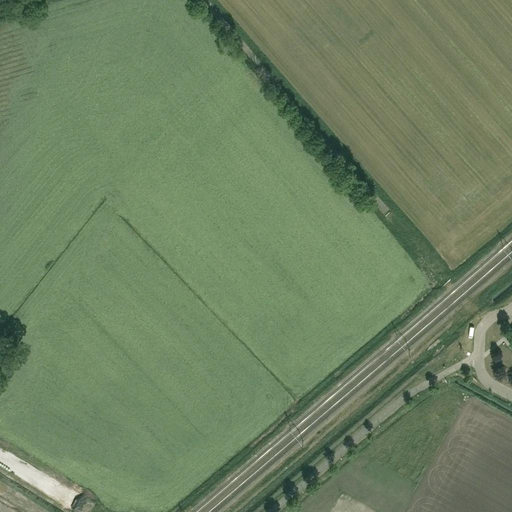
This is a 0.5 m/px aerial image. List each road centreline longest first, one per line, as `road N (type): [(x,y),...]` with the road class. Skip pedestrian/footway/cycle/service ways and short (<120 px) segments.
road 1 (unclassified): [(446,283),(203,0)]
road 2 (residential): [(511,398),(479,373),(481,327),(511,308)]
